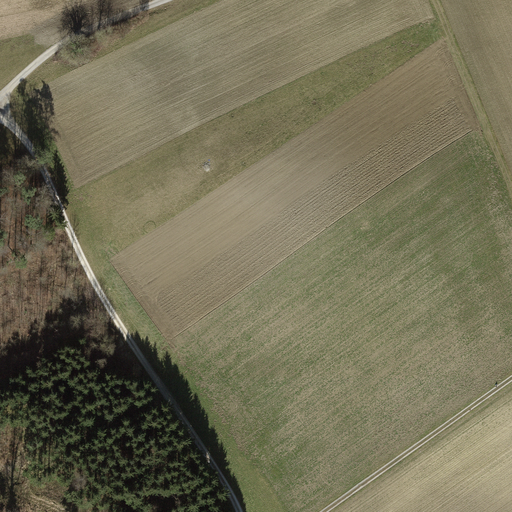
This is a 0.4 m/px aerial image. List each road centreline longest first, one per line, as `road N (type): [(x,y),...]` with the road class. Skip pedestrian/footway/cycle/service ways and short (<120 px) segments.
road 1 (track): [(239,511),(94,286),(33,151),(0,117)]
road 2 (track): [(326,511),(511,380)]
road 3 (track): [(0,96),(55,49),(165,0)]
